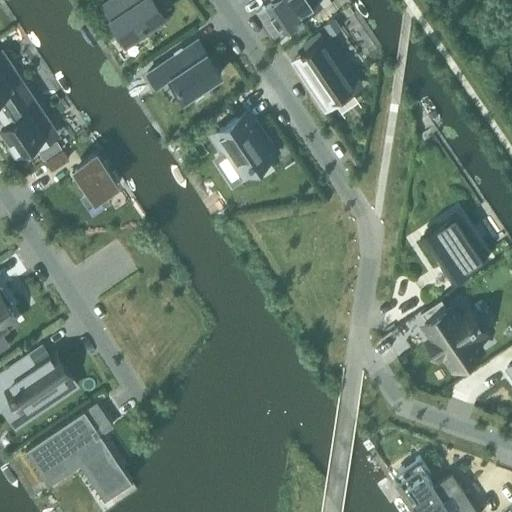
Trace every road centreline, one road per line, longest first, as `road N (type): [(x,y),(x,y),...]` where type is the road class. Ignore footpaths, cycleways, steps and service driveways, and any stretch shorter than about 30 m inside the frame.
road 1 (residential): [(219,0),(370,233),(358,336)]
road 2 (residential): [(141,400),(0,189)]
road 3 (residential): [(358,336),(410,406),(511,446)]
road 4 (residential): [(358,336),(331,511)]
